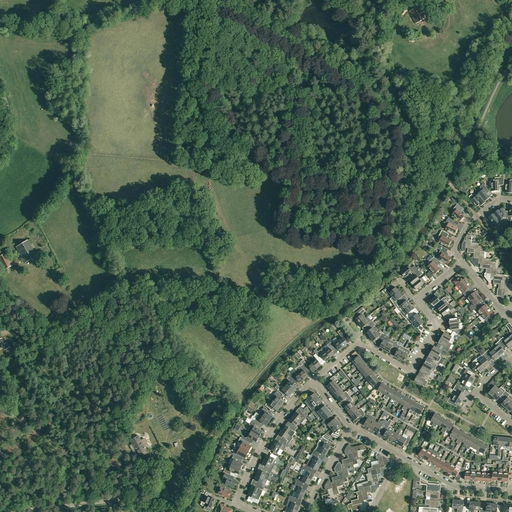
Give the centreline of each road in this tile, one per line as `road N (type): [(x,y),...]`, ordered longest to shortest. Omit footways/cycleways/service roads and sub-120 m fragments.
road 1 (residential): [(253,511),(237,503),(239,494),(268,435),(313,381)]
road 2 (unclassified): [(158,511),(120,499),(13,511)]
road 3 (residential): [(358,345),(414,367),(435,328),(417,299)]
